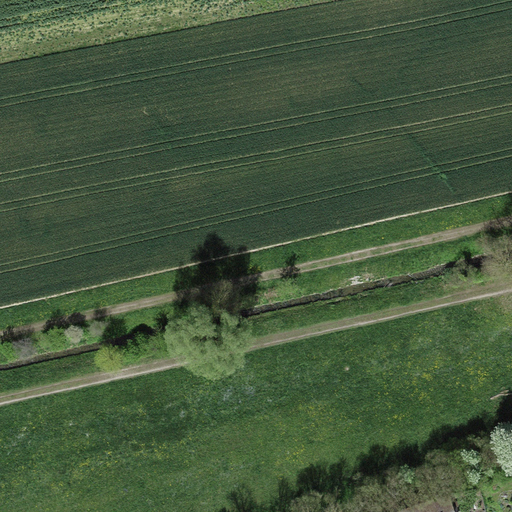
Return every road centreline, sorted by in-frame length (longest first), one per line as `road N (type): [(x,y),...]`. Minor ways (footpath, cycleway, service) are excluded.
road 1 (track): [(0,427),(511,299)]
road 2 (track): [(0,337),(511,220)]
